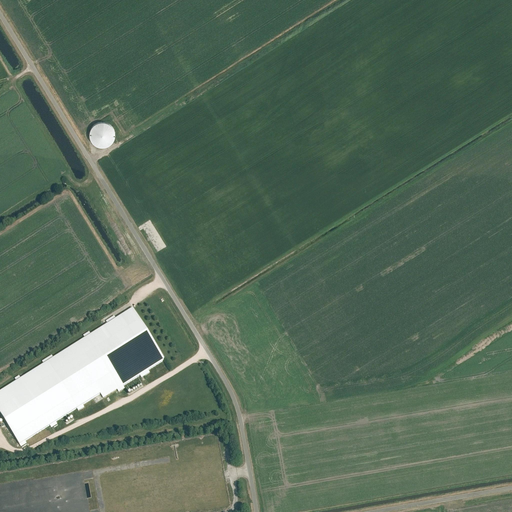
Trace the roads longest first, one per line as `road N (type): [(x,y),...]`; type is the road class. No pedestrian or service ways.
road 1 (unclassified): [(256,511),(234,398),(0,12)]
road 2 (unclassified): [(376,511),(511,488)]
